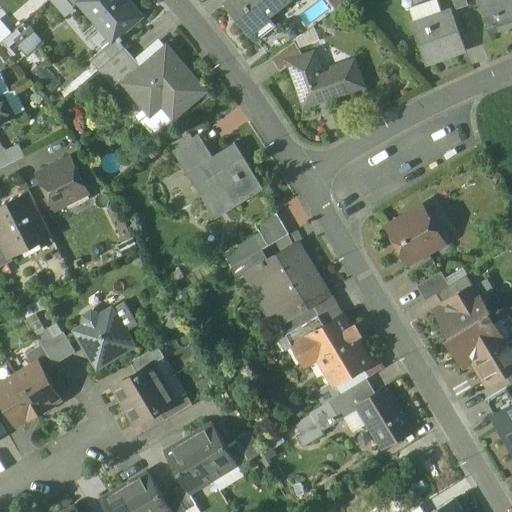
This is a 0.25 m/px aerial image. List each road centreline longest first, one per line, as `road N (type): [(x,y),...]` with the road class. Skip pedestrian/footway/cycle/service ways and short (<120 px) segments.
road 1 (residential): [(303,177),(503,511)]
road 2 (residential): [(303,177),(511,70)]
road 3 (residential): [(177,0),(303,177)]
road 4 (residential): [(0,492),(110,427)]
